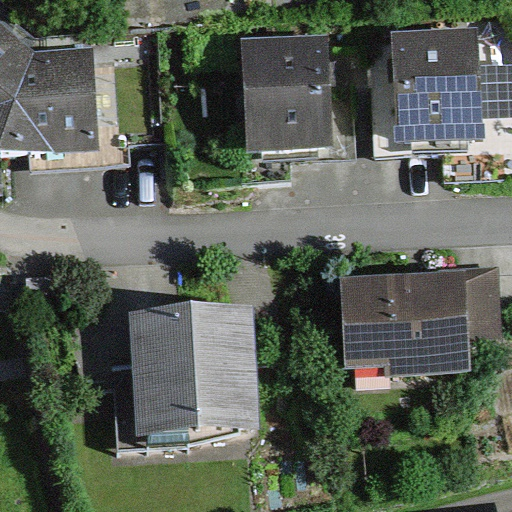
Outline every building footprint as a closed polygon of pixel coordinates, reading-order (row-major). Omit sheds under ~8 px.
[(51,60),(2,25),(0,28),(0,146),(32,169),(115,164),(103,57),(51,60)] [(479,39),(391,43),(396,141),(396,158),(484,154),(482,109),(479,39)] [(348,44),(261,47),(264,156),(352,153),(348,44)] [(213,146),(249,144),(245,50),(209,52),(213,146)] [(485,285),(362,295),(370,394),(494,383),(485,285)] [(266,317),(146,326),(155,449),(275,441),(266,317)]
